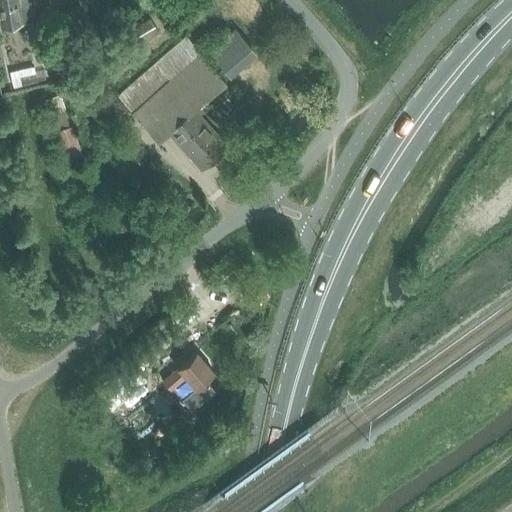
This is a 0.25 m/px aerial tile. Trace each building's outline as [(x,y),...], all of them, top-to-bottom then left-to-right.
[(0,0),(0,24),(0,25),(35,20),(31,0),(30,0),(26,1),(26,0),(0,0)] [(67,0),(60,0),(64,12),(70,11),(67,0)] [(154,23),(137,33),(141,41),(159,30),(154,23)] [(234,28),(207,52),(222,69),(250,45),(234,28)] [(225,81),(198,52),(169,78),(154,61),(117,96),(157,141),(167,133),(199,168),(225,144),(194,109),(225,81)] [(56,79),(64,77),(60,64),(52,66),(56,79)] [(63,161),(80,155),(71,124),(76,123),(73,113),(66,115),(60,96),(45,101),(53,129),(63,161)] [(133,157),(132,162),(135,166),(141,167),(145,164),(145,159),(142,154),(137,154),(133,157)] [(195,352),(162,380),(170,389),(184,377),(194,388),(181,399),(191,410),(214,391),(204,380),(213,372),(195,352)] [(122,407),(150,385),(131,363),(107,383),(119,399),(117,401),(122,407)]
